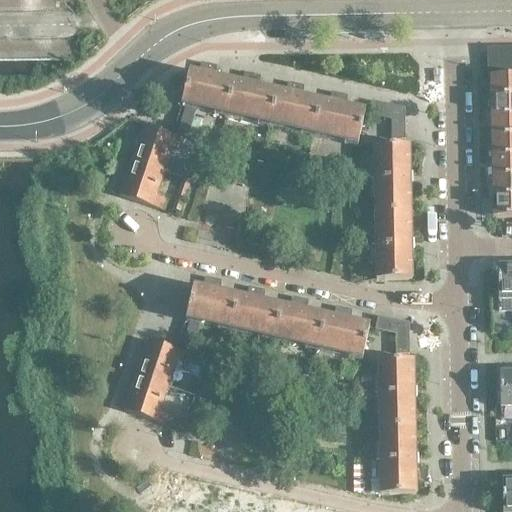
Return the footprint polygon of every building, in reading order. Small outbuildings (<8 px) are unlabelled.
[(511,51),(486,52),(487,79),(489,79),(489,78),(511,77),(511,51)] [(155,66),(117,227),(158,237),(185,119),(362,160),(362,176),(361,176),(363,314),(405,313),(403,174),(394,174),(394,167),(404,126),(371,118),(155,66)] [(511,98),(511,77),(489,78),(489,79),(490,99),(511,98)] [(511,118),(511,98),(490,99),(490,119),(511,118)] [(511,138),(511,118),(490,119),(490,139),(511,138)] [(511,158),(511,138),(490,139),(491,159),(511,158)] [(511,178),(511,158),(491,159),(491,179),(511,178)] [(511,198),(511,178),(491,179),(492,199),(511,198)] [(511,218),(511,198),(492,199),(492,219),(511,218)] [(511,302),(511,266),(497,267),(498,302),(511,302)] [(371,322),(196,288),(189,323),(365,357),(371,322)] [(380,319),(378,356),(409,357),(411,320),(380,319)] [(161,322),(119,493),(162,503),(191,385),(367,427),(367,511),(409,511),(408,441),(399,441),(399,433),(409,392),(199,341),(201,332),(161,322)] [(511,409),(511,374),(499,374),(500,410),(511,409)] [(511,511),(511,481),(501,482),(501,511),(511,511)]
